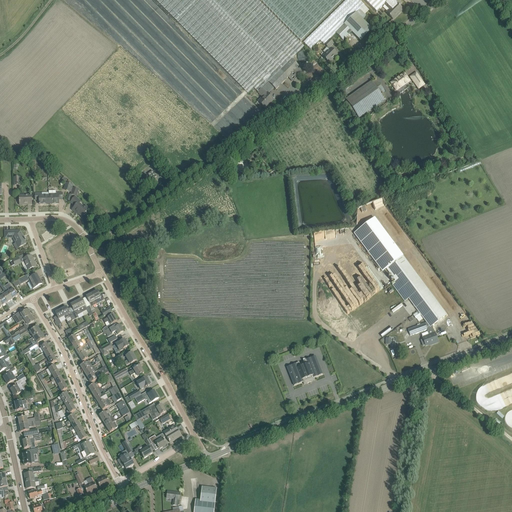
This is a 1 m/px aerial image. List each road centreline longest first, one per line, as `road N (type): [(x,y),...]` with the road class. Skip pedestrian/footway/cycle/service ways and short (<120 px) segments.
road 1 (unclassified): [(86,244),(166,199),(438,0)]
road 2 (tertiary): [(208,457),(511,338)]
road 3 (residential): [(121,483),(32,298)]
road 4 (residential): [(195,437),(100,272)]
